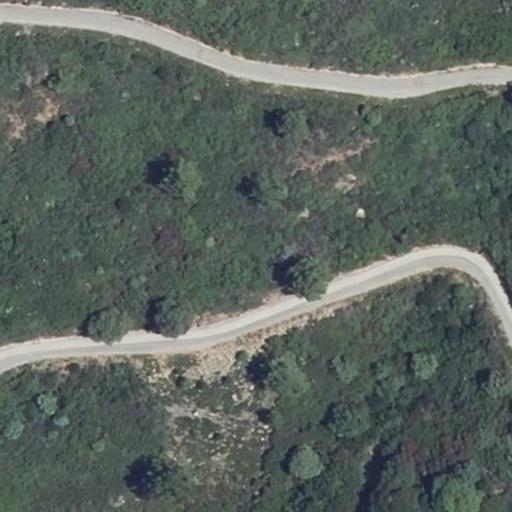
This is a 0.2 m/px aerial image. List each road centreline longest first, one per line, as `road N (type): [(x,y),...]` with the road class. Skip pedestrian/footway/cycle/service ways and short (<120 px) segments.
road 1 (unclassified): [(0,362),(200,335),(434,253),(463,255),(496,288),(511,319)]
road 2 (unclassified): [(511,71),(393,83),(0,10)]
